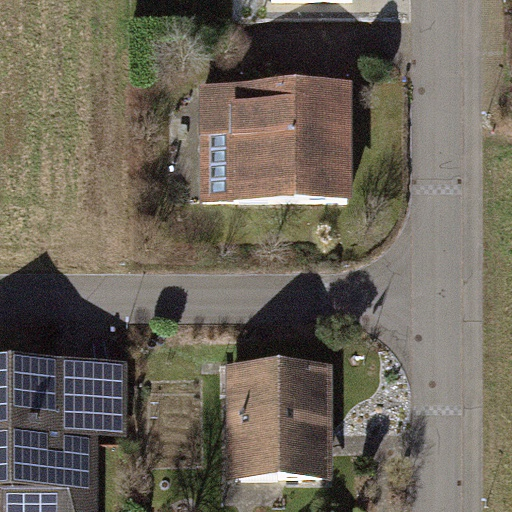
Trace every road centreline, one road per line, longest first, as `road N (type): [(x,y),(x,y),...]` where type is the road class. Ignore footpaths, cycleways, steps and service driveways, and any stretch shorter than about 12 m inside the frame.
road 1 (residential): [(454,281),(0,292)]
road 2 (residential): [(458,0),(454,281)]
road 3 (residential): [(454,281),(451,511)]
